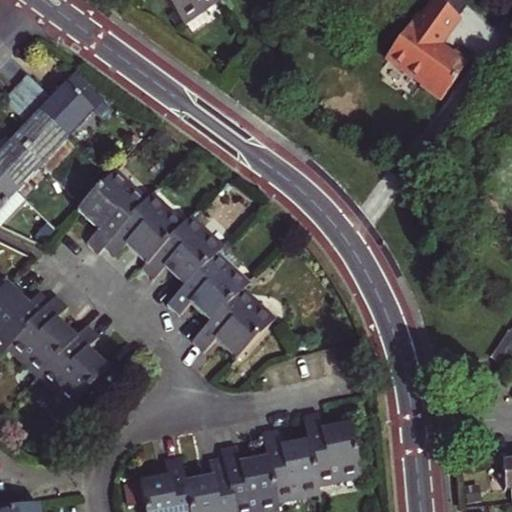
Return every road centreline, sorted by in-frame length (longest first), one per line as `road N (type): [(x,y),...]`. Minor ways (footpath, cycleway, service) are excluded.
road 1 (tertiary): [(46,0),(295,186),(331,223),(385,311),(413,434)]
road 2 (residential): [(180,413),(155,343),(67,262)]
road 3 (residential): [(180,413),(349,385)]
